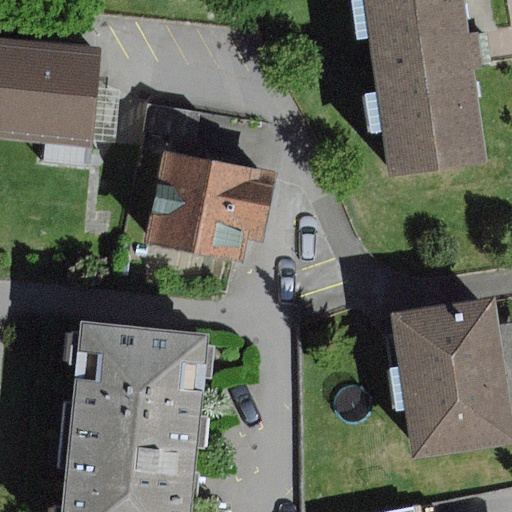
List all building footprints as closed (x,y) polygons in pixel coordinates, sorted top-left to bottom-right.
[(364,0),(388,180),(490,166),(477,69),(488,68),(486,52),(484,37),(473,38),(467,0),(364,0)] [(0,141),(91,150),(92,141),(97,89),(100,56),(0,46),(0,141)] [(119,91),(97,89),(92,141),(115,143),(119,91)] [(199,113),(148,105),(144,133),(195,141),(199,113)] [(278,175),(167,152),(148,246),(239,264),(244,238),(264,242),(278,175)] [(496,302),(396,317),(418,463),(511,448),(511,390),(510,391),(496,302)] [(211,337),(88,325),(69,511),(193,511),(196,488),(211,337)]
